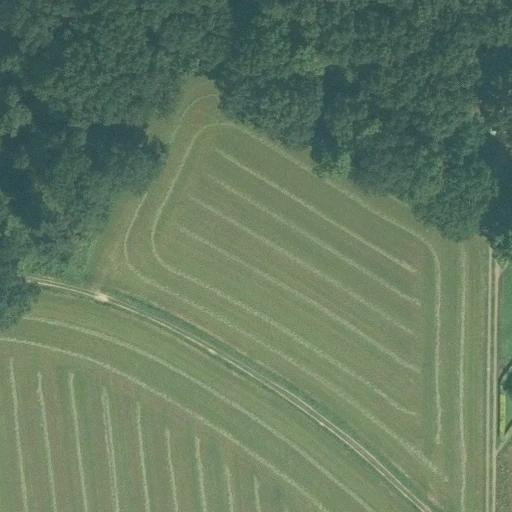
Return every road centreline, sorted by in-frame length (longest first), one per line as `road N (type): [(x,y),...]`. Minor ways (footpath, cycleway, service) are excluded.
road 1 (track): [(492,214),(163,33),(129,37),(87,59),(0,130)]
road 2 (track): [(0,275),(111,298),(204,343),(331,425),(429,511)]
road 3 (unclassified): [(489,511),(492,214),(510,126)]
